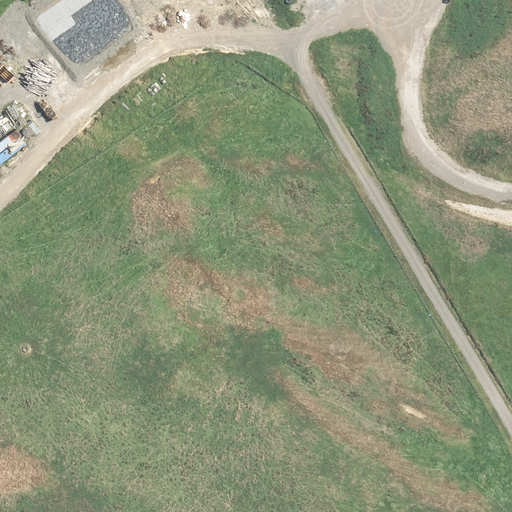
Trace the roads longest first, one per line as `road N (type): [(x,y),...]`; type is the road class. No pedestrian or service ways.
road 1 (track): [(232,0),(511,443)]
road 2 (track): [(0,180),(220,0)]
road 3 (track): [(434,0),(409,76),(413,111),(436,149),(483,177),(511,183)]
